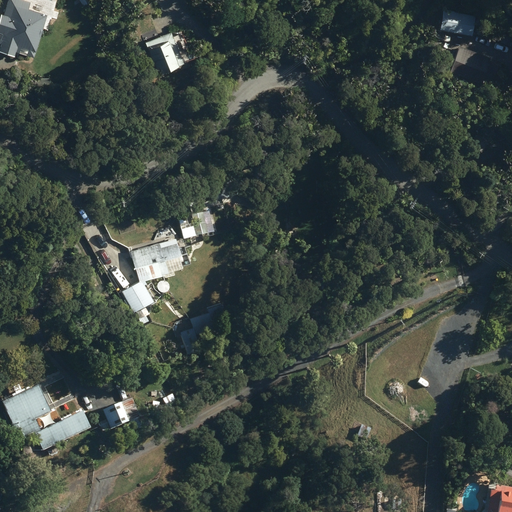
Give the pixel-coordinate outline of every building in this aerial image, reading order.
[(0,15),(0,53),(12,58),(14,53),(31,58),(45,16),(26,10),(29,3),(19,0),(7,0),(2,16),(0,15)] [(143,0),(133,0),(134,1),(131,4),(138,13),(148,6),(143,0)] [(443,11),(439,28),(470,34),(473,16),(443,11)] [(169,33),(143,44),(154,70),(157,69),(159,74),(182,64),(169,33)] [(440,58),(441,40),(429,39),(428,57),(440,58)] [(458,48),(449,73),(480,84),(489,59),(458,48)] [(487,123),(469,144),(480,152),(497,132),(487,123)] [(207,209),(176,216),(181,237),(212,230),(207,209)] [(158,244),(129,253),(137,282),(167,273),(163,261),(179,256),(175,244),(160,249),(158,244)] [(156,293),(158,294),(159,295),(161,295),(162,295),(164,295),(165,294),(167,293),(168,293),(169,291),(170,290),(170,289),(170,287),(170,286),(170,284),(170,283),(169,282),(168,280),(167,279),(166,279),(164,278),(163,278),(161,278),(160,278),(158,278),(157,279),(156,280),(155,281),(154,282),(154,284),(153,285),(153,287),(153,288),(154,289),(154,291),(155,292),(156,293)] [(143,307),(151,303),(140,282),(123,291),(138,319),(147,314),(143,307)] [(209,312),(193,317),(197,328),(212,324),(209,312)] [(188,327),(178,331),(185,355),(196,351),(188,327)] [(12,429),(6,432),(14,447),(33,437),(42,454),(89,431),(79,411),(64,419),(65,422),(40,434),(34,423),(51,415),(37,387),(26,392),(25,390),(21,392),(18,387),(11,390),(14,395),(11,397),(12,399),(1,405),(12,429)] [(130,401),(102,412),(109,431),(128,424),(132,433),(141,430),(130,401)] [(350,434),(357,437),(356,438),(366,441),(370,430),(360,426),(358,433),(351,430),(350,434)] [(489,497),(491,497),(489,507),(488,507),(486,511),(511,511),(511,491),(494,488),(493,493),(490,493),(489,497)]
